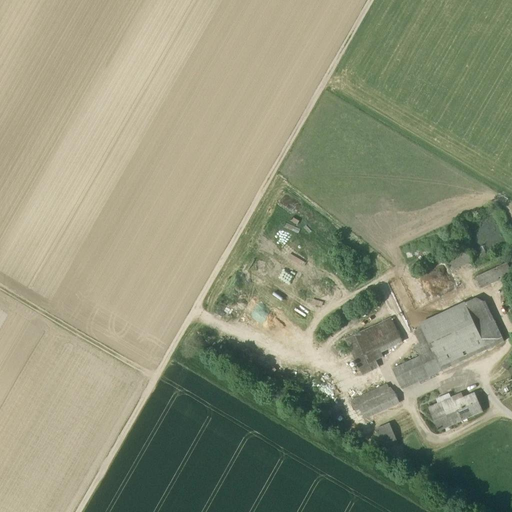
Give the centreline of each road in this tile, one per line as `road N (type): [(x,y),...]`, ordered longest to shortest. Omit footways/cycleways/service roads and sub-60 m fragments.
road 1 (track): [(371,0),(78,511)]
road 2 (track): [(154,379),(0,288)]
